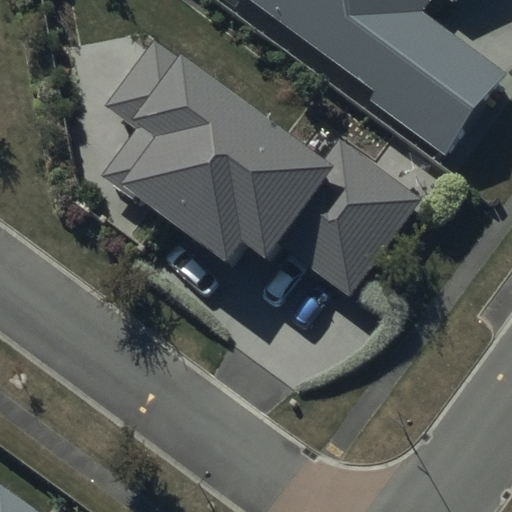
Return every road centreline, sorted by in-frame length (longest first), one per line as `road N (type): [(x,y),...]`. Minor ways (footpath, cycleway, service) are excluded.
road 1 (residential): [(0,277),(316,511)]
road 2 (residential): [(432,511),(511,403)]
